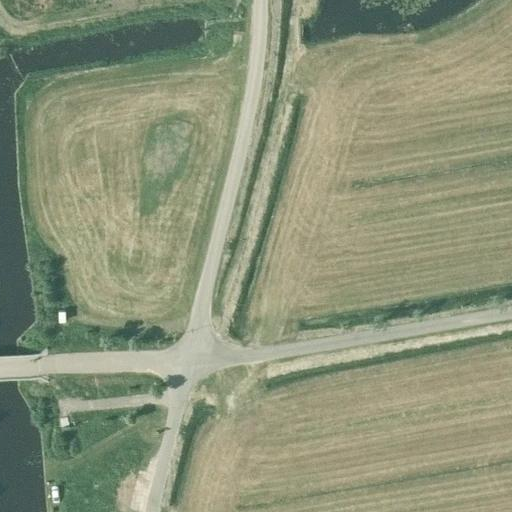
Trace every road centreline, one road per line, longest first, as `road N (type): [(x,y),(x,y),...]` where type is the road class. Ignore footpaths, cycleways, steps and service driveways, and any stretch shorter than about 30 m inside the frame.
road 1 (unclassified): [(187,358),(244,131),(262,0)]
road 2 (unclassified): [(511,312),(268,353),(187,358)]
road 3 (unclassified): [(0,366),(187,358)]
road 4 (unclassified): [(151,511),(187,358)]
